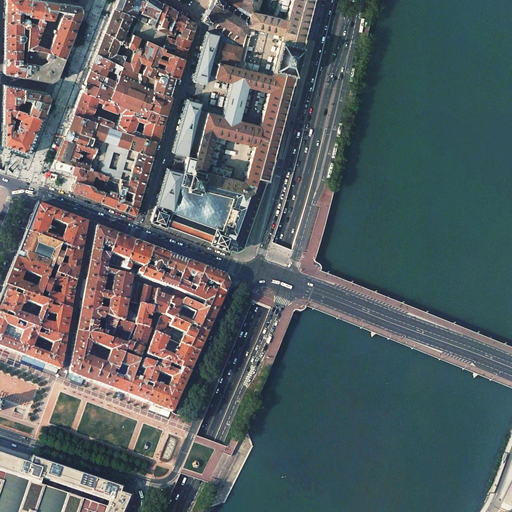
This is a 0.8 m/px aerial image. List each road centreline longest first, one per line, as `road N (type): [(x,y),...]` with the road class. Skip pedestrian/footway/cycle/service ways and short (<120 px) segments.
road 1 (primary): [(338,0),(277,244),(167,511)]
road 2 (primary): [(177,511),(265,308),(352,18)]
road 3 (primary): [(331,0),(284,183),(252,270)]
road 4 (primary): [(295,258),(352,18)]
road 5 (residential): [(195,0),(197,35),(138,229)]
road 6 (primary): [(185,511),(281,300)]
road 7 (primary): [(310,295),(511,374)]
road 8 (primary): [(511,360),(314,284)]
road 9 (residential): [(117,469),(167,479),(213,378)]
road 10 (primary): [(138,229),(0,179)]
road 11 (secondary): [(0,431),(117,469)]
road 12 (primary): [(252,270),(138,229)]
